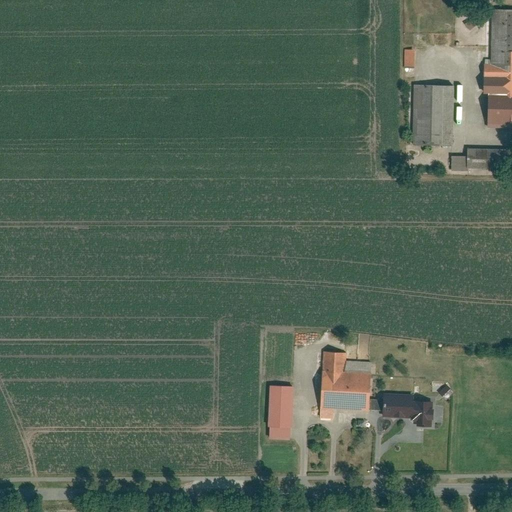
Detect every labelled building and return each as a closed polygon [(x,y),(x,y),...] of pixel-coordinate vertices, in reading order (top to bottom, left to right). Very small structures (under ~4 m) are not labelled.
[(511,8),(490,9),(489,64),(483,63),(483,95),(484,95),(511,95),(511,8)] [(471,19),(466,24),(472,31),(477,27),(471,19)] [(413,66),(413,49),(404,49),(403,66),(413,66)] [(450,85),(412,84),(411,144),(449,145),(450,85)] [(484,121),(511,121),(511,95),(484,95),(484,121)] [(496,148),(466,148),(466,156),(465,167),(496,168),(496,148)] [(450,155),(450,169),(465,169),(465,167),(466,156),(450,155)] [(367,410),(369,374),(345,373),(346,353),(323,352),(320,408),(367,410)] [(444,399),(452,391),(445,385),(438,393),(444,399)] [(288,427),(290,427),(292,387),(268,386),(266,426),(268,426),(288,427)] [(411,394),(382,393),(381,416),(410,417),(411,401),(411,394)] [(431,426),(433,402),(411,401),(410,417),(415,417),(414,426),(431,426)] [(267,437),(288,438),(288,427),(268,426),(267,437)]
